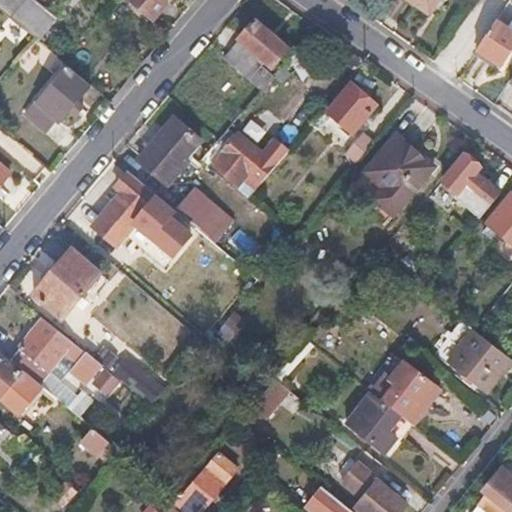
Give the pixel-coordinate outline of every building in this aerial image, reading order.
[(0,0),(0,10),(9,18),(24,0),(0,0)] [(31,0),(24,0),(9,18),(32,37),(36,41),(54,19),(31,0)] [(126,0),(152,21),(170,0),(126,0)] [(437,0),(408,0),(428,13),(437,0)] [(511,16),(506,27),(497,21),(478,50),(502,66),(511,50),(511,16)] [(287,49),(256,23),(225,60),(260,90),(273,75),(264,68),(267,63),(273,67),(287,49)] [(91,87),(66,66),(26,115),(46,131),(56,119),(60,123),(91,87)] [(377,105),(352,84),(328,113),(353,135),(377,105)] [(329,122),(319,114),(305,132),(314,139),(329,122)] [(202,142),(174,118),(139,161),(169,187),(189,163),(187,161),(202,142)] [(363,132),(346,153),(358,162),(374,141),(363,132)] [(236,187),(241,180),(245,184),(238,193),(247,201),(254,192),(275,167),(238,135),(212,166),(236,187)] [(416,151),(397,136),(367,173),(381,185),(371,198),(394,216),(431,170),(412,156),(416,151)] [(480,166),(466,154),(444,180),(459,192),(455,197),(481,217),(501,193),(475,172),(480,166)] [(0,183),(9,173),(0,165),(0,183)] [(115,190),(121,194),(93,229),(119,251),(131,237),(128,234),(157,199),(128,174),(115,190)] [(197,189),(178,213),(187,221),(216,245),(236,221),(197,189)] [(511,194),(489,224),(511,242),(511,194)] [(178,213),(174,209),(164,222),(177,233),(187,221),(178,213)] [(413,224),(407,219),(398,229),(405,234),(413,224)] [(110,283),(71,251),(33,296),(63,322),(85,296),(94,303),(110,283)] [(352,301),(344,295),(335,305),(343,311),(352,301)] [(88,361),(29,312),(0,347),(0,353),(26,376),(50,346),(63,356),(55,366),(72,380),(88,361)] [(511,361),(511,358),(476,329),(450,362),(489,391),(511,361)] [(314,358),(300,347),(277,375),(287,384),(290,387),(314,358)] [(0,358),(0,398),(20,374),(0,358)] [(121,361),(113,376),(139,391),(148,376),(121,361)] [(436,384),(409,361),(381,396),(400,413),(414,424),(429,406),(422,401),(436,384)] [(381,396),(375,391),(350,422),(360,429),(361,427),(386,447),(396,434),(388,428),(400,413),(381,396)] [(22,416),(8,432),(56,471),(69,455),(22,416)] [(91,430),(81,443),(96,455),(91,461),(87,458),(67,481),(80,492),(103,464),(115,450),(91,430)] [(206,511),(242,468),(221,451),(185,495),(180,491),(170,503),(181,511),(206,511)] [(364,498),(357,507),(362,511),(401,511),(408,505),(379,482),(375,487),(370,482),(374,476),(357,463),(343,480),(364,498)] [(511,470),(503,464),(486,489),(490,492),(480,504),(490,511),(509,511),(511,509),(511,470)] [(75,495),(64,485),(52,500),(63,509),(75,495)] [(355,511),(323,486),(307,505),(316,511),(355,511)] [(170,503),(162,511),(179,511),(181,511),(170,503)]
